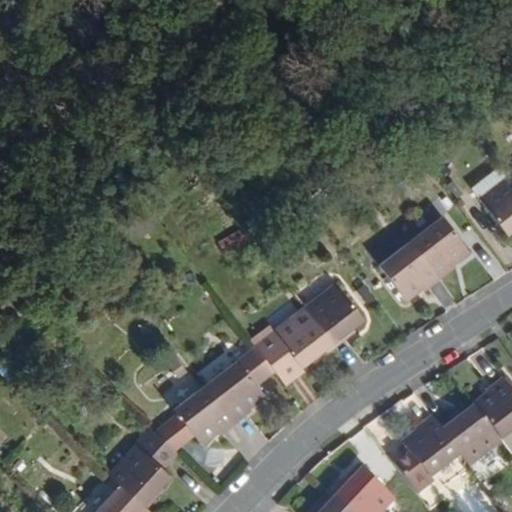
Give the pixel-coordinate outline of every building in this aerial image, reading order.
[(511,176),(505,167),(474,191),(497,224),(511,212),(511,176)] [(433,207),(400,232),(431,268),(445,258),(441,252),(456,239),(433,207)] [(431,268),(400,232),(370,255),(395,288),(411,277),(414,281),(431,268)] [(325,278),(294,302),(322,339),(339,327),(336,320),(348,311),(325,278)] [(322,339),(294,302),(263,326),(259,325),(242,338),(242,339),(262,363),(274,379),(290,365),(289,357),(304,345),(308,351),(322,339)] [(262,363),(242,339),(196,376),(225,413),(241,402),(237,395),(250,384),(245,376),(262,363)] [(168,367),(175,362),(167,351),(160,357),(168,367)] [(466,397),(492,430),(511,415),(511,384),(497,366),(482,378),(483,384),(466,397)] [(225,413),(196,376),(165,401),(190,433),(207,418),(211,424),(225,413)] [(460,454),(492,430),(466,397),(452,408),(447,404),(430,415),(452,445),(460,454)] [(430,415),(422,404),(405,418),(407,421),(392,431),(399,441),(380,456),(417,501),(433,486),(420,468),(452,445),(430,415)] [(154,461),(169,443),(139,415),(126,431),(130,437),(101,469),(109,478),(137,504),(149,490),(145,483),(159,466),(154,461)] [(335,474),(321,489),(345,511),(364,511),(381,493),(354,463),(340,477),(335,474)] [(145,511),(137,504),(109,478),(82,508),(86,511),(145,511)] [(345,511),(321,489),(310,501),(312,506),(307,511),(345,511)]
